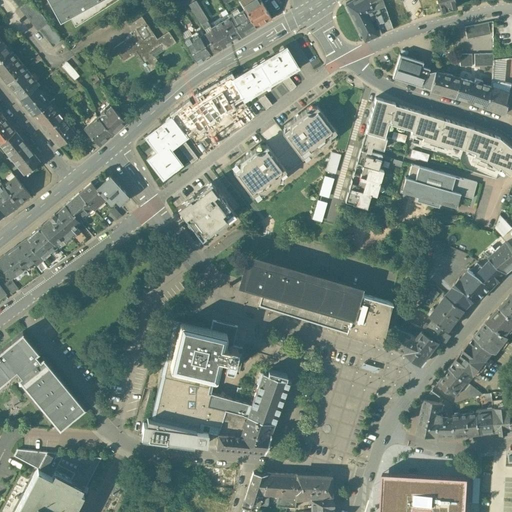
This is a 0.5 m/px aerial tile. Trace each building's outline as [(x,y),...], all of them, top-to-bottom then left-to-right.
[(30,0),(28,0),(20,7),(30,18),(39,11),(30,0)] [(48,0),(60,22),(70,17),(75,27),(117,0),(48,0)] [(175,0),(172,0),(165,5),(170,15),(180,9),(175,0)] [(208,20),(196,0),(189,4),(206,32),(212,29),(209,24),(207,21),(208,20)] [(271,18),(260,0),(239,0),(245,9),(256,27),(271,18)] [(368,0),(350,0),(345,3),(354,19),(353,19),(356,24),(364,40),(377,35),(372,24),(371,20),(370,20),(368,15),(374,12),(372,8),(368,0)] [(382,0),(368,0),(372,8),(384,4),(382,0)] [(454,0),(437,0),(441,12),(457,7),(454,0)] [(429,14),(426,3),(420,5),(423,15),(429,14)] [(384,4),(372,8),(374,12),(378,26),(381,33),(393,28),(384,4)] [(420,5),(409,8),(412,18),(423,15),(420,5)] [(240,12),(238,8),(228,14),(229,16),(241,36),(256,27),(245,9),(240,12)] [(39,11),(30,18),(39,30),(48,22),(39,11)] [(157,39),(141,16),(128,25),(134,33),(124,40),(131,51),(134,49),(149,71),(159,64),(154,56),(175,41),(168,31),(157,39)] [(229,16),(222,21),(220,18),(209,24),(212,29),(223,47),(241,36),(229,16)] [(495,31),(493,19),(464,26),(467,37),(495,31)] [(223,47),(212,29),(206,32),(200,36),(211,54),(223,47)] [(211,54),(200,36),(197,31),(184,39),(197,62),(211,54)] [(0,37),(0,59),(11,51),(0,37)] [(124,40),(114,47),(121,58),(131,51),(124,40)] [(257,63),(271,84),(282,78),(280,75),(286,72),(288,74),(299,68),(286,46),(275,52),(276,55),(270,58),(269,56),(257,63)] [(11,51),(0,59),(0,73),(7,83),(26,67),(12,50),(11,51)] [(407,57),(400,55),(401,54),(399,53),(393,74),(427,87),(430,88),(435,70),(428,71),(429,68),(428,67),(428,68),(421,66),(423,61),(422,61),(422,62),(415,60),(416,59),(414,58),(414,59),(408,57),(408,56),(407,56),(407,57)] [(511,56),(493,59),(493,62),(491,80),(499,82),(511,84),(511,56)] [(75,70),(67,61),(62,66),(74,79),(79,75),(75,70)] [(271,84),(257,63),(248,68),(249,71),(243,75),(242,72),(231,79),(244,101),(255,94),(254,91),(259,88),(261,90),(271,84)] [(26,67),(7,83),(20,99),(36,85),(39,83),(26,67)] [(460,77),(436,70),(430,90),(454,97),(460,78),(460,77)] [(296,86),(289,76),(283,81),(290,90),(296,86)] [(216,78),(198,89),(207,105),(199,109),(210,127),(221,120),(217,114),(224,110),(226,114),(235,109),(216,78)] [(474,82),(460,78),(454,97),(469,101),(485,107),(490,86),(482,84),(482,81),(475,79),(474,82)] [(36,85),(20,99),(23,102),(33,115),(49,101),(36,85)] [(491,86),(490,86),(485,107),(504,114),(509,93),(496,88),(491,86)] [(272,104),(265,95),(258,99),(266,109),(272,104)] [(375,96),(365,131),(387,138),(407,144),(410,135),(486,160),(507,176),(511,170),(511,147),(499,137),(418,109),(375,96)] [(49,101),(33,115),(45,130),(62,117),(49,101)] [(117,112),(109,103),(100,111),(102,113),(98,117),(112,133),(113,133),(126,122),(126,121),(119,114),(118,112),(117,112)] [(336,131),(317,105),(311,110),(306,109),(289,123),(288,127),(283,132),(302,157),(308,152),(313,153),(330,140),(330,135),(336,131)] [(0,142),(15,130),(0,111),(0,142)] [(98,117),(95,114),(89,120),(91,122),(85,127),(84,128),(91,135),(90,135),(92,137),(99,144),(100,144),(99,144),(112,133),(98,117)] [(163,126),(157,131),(155,128),(145,136),(156,150),(147,157),(162,178),(182,163),(169,146),(175,141),(176,143),(187,136),(171,116),(161,123),(163,126)] [(62,117),(45,130),(58,146),(75,132),(62,117)] [(39,160),(15,130),(0,142),(0,143),(24,173),(25,172),(24,172),(32,165),(33,166),(39,160)] [(361,146),(360,149),(382,155),(383,152),(387,138),(365,131),(361,146)] [(198,158),(185,142),(179,147),(191,162),(198,158)] [(286,170),(266,144),(260,149),(255,148),(240,160),(239,166),(233,170),(252,195),(259,191),(264,191),(279,180),(280,174),(286,170)] [(413,147),(411,155),(428,161),(430,153),(413,147)] [(382,155),(360,149),(356,162),(363,164),(378,169),(378,168),(382,155)] [(332,150),(327,169),(337,171),(342,153),(332,150)] [(463,178),(411,163),(411,164),(412,164),(408,177),(405,176),(405,177),(406,177),(402,190),(418,194),(417,196),(417,199),(439,205),(439,203),(440,203),(440,201),(456,205),(459,193),(460,193),(461,192),(458,192),(462,178),(462,179),(463,178)] [(378,169),(363,164),(362,169),(360,176),(380,181),(383,170),(378,168),(378,169)] [(30,194),(12,172),(6,177),(9,180),(4,185),(18,203),(26,197),(26,198),(30,194)] [(101,183),(96,187),(106,198),(110,202),(114,198),(118,202),(128,194),(110,175),(101,183)] [(224,175),(219,179),(225,187),(230,183),(224,175)] [(380,181),(360,176),(357,184),(356,189),(371,193),(376,195),(380,181)] [(94,185),(91,182),(78,192),(92,208),(93,209),(106,198),(96,187),(94,185)] [(189,223),(224,199),(211,182),(177,207),(189,223)] [(4,185),(3,184),(0,185),(0,206),(5,213),(18,203),(4,185)] [(356,189),(349,187),(345,201),(358,205),(358,204),(367,206),(370,194),(371,195),(371,193),(356,189)] [(78,192),(65,204),(78,219),(92,208),(78,192)] [(224,199),(189,223),(202,239),(235,214),(224,199)] [(65,204),(52,215),(69,234),(73,231),(75,233),(79,229),(76,225),(80,221),(78,219),(65,204)] [(235,214),(202,239),(206,244),(226,229),(227,231),(240,221),(235,214)] [(511,226),(500,214),(495,227),(503,235),(511,227),(511,226)] [(52,215),(39,227),(56,245),(61,242),(62,243),(67,239),(65,238),(69,234),(52,215)] [(56,245),(39,227),(26,238),(34,248),(42,260),(58,247),(56,245)] [(0,264),(3,268),(34,248),(26,238),(0,257),(0,264)] [(511,247),(507,241),(496,250),(489,257),(491,259),(507,272),(511,267),(511,247)] [(492,246),(484,253),(485,253),(489,257),(496,250),(492,246)] [(34,248),(3,268),(10,277),(33,260),(36,264),(42,260),(34,248)] [(482,257),(471,250),(468,255),(477,260),(478,261),(481,257),(482,257)] [(489,257),(485,253),(482,257),(481,257),(489,263),(491,259),(489,257)] [(489,263),(484,268),(481,269),(474,263),(470,269),(469,268),(479,275),(493,286),(507,272),(491,259),(489,263)] [(274,268),(268,266),(268,267),(251,262),(245,285),(262,290),(258,304),(383,342),(391,303),(392,303),(392,302),(274,268)] [(469,268),(460,278),(459,277),(453,284),(454,285),(450,288),(449,290),(447,293),(465,308),(468,305),(471,301),(472,302),(475,298),(477,296),(481,299),(493,286),(479,275),(469,268)] [(19,288),(11,279),(4,284),(12,293),(17,289),(19,288)] [(511,292),(499,307),(511,316),(511,292)] [(447,293),(430,314),(434,317),(449,329),(465,308),(447,293)] [(511,326),(511,316),(499,307),(485,321),(506,334),(511,326)] [(449,329),(434,317),(428,325),(425,323),(422,328),(440,340),(445,343),(453,332),(449,329)] [(211,328),(174,319),(150,418),(151,418),(202,430),(204,421),(210,423),(220,425),(225,410),(208,405),(211,392),(214,378),(215,378),(217,377),(221,357),(226,358),(224,364),(225,366),(232,367),(233,366),(238,347),(237,345),(233,345),(238,325),(213,319),(211,328)] [(506,334),(485,321),(474,336),(491,350),(493,350),(498,344),(500,346),(509,336),(506,334)] [(423,329),(417,336),(400,329),(393,346),(406,351),(405,351),(421,364),(440,340),(423,329)] [(39,351),(22,331),(0,349),(0,383),(10,375),(16,371),(20,375),(17,377),(22,382),(22,383),(59,428),(85,407),(43,356),(40,358),(38,356),(36,354),(38,352),(39,352),(39,351)] [(472,338),(449,367),(467,381),(468,382),(474,374),(480,378),(494,360),(491,358),(494,355),(496,352),(493,350),(491,350),(474,336),(472,338)] [(449,367),(438,382),(457,397),(462,391),(460,389),(467,381),(449,367)] [(267,373),(260,371),(256,382),(259,383),(257,388),(251,404),(251,405),(248,404),(244,414),(274,422),(290,379),(285,377),(287,373),(268,369),(267,373)] [(257,388),(242,384),(241,388),(238,387),(235,399),(251,404),(257,388)] [(483,393),(471,384),(466,391),(469,399),(483,393)] [(235,399),(211,392),(208,405),(225,410),(225,409),(244,414),(248,404),(251,405),(251,404),(235,399)] [(5,403),(13,414),(23,406),(16,396),(5,403)] [(511,405),(511,397),(492,400),(493,406),(493,410),(496,431),(511,429),(511,411),(511,410),(511,405)] [(443,403),(425,399),(417,432),(435,436),(435,435),(439,419),(443,403)] [(488,411),(488,408),(477,409),(477,412),(480,433),(496,431),(493,410),(488,411)] [(244,414),(225,409),(225,410),(220,425),(218,432),(217,432),(217,434),(216,445),(216,447),(218,447),(262,451),(264,451),(265,449),(270,434),(271,434),(271,432),(274,422),(244,414)] [(477,412),(453,415),(453,420),(455,436),(480,433),(477,412)] [(202,430),(151,418),(150,418),(147,417),(146,423),(143,422),(142,430),(141,438),(194,445),(194,442),(206,443),(208,432),(202,431),(202,430)] [(453,420),(439,419),(435,435),(455,436),(453,420)] [(220,425),(210,423),(208,432),(217,434),(217,432),(218,432),(220,425)] [(20,448),(17,448),(15,454),(39,467),(84,491),(102,456),(20,448)] [(39,467),(15,511),(72,511),(84,491),(39,467)] [(267,472),(253,472),(244,499),(253,502),(251,510),(255,511),(258,511),(260,504),(267,472)] [(297,474),(267,472),(260,504),(267,505),(268,494),(278,494),(276,506),(295,507),(296,493),(297,474)] [(331,475),(297,474),(296,493),(296,498),(314,497),(331,495),(331,475)] [(462,511),(464,479),(387,474),(384,511),(462,511)] [(331,511),(331,495),(314,497),(315,505),(311,505),(312,511),(307,511),(306,511),(331,511)]
